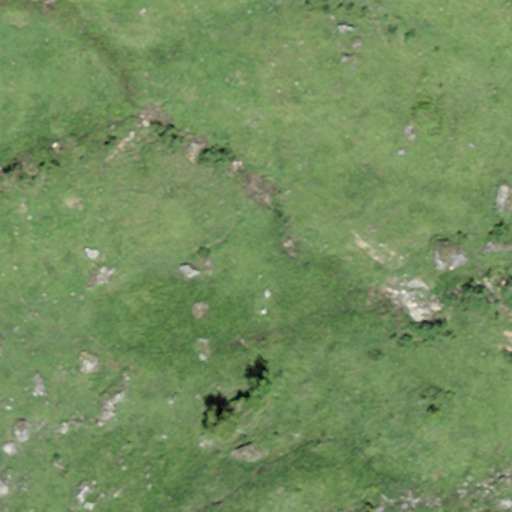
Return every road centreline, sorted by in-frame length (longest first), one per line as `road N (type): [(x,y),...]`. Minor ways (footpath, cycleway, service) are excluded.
road 1 (track): [(194,0),(198,67),(215,105),(320,192),(362,248)]
road 2 (track): [(511,342),(428,308),(362,248)]
